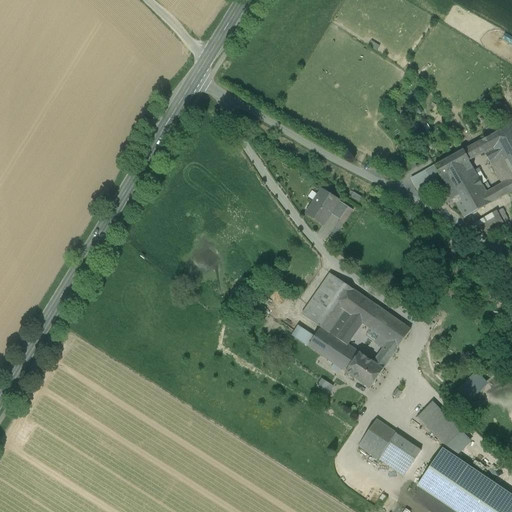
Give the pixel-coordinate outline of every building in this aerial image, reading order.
[(511,124),(479,143),(485,154),(492,167),(501,162),(511,181),(511,124)] [(479,143),(467,149),(474,160),(485,154),(479,143)] [(464,151),(435,167),(446,185),(474,170),(470,163),(471,162),(464,151)] [(434,167),(411,180),(417,190),(440,178),(434,167)] [(474,170),(446,185),(451,194),(443,199),(446,204),(454,200),(456,203),(484,188),(474,170)] [(484,188),(456,203),(464,218),(492,203),(484,188)] [(339,201),(322,191),(307,214),(324,225),(331,214),(339,201)] [(348,208),(339,201),(331,214),(340,220),(348,208)] [(502,207),(496,211),(493,203),(470,216),(481,237),(510,222),(502,207)] [(353,211),(348,208),(340,220),(339,223),(344,225),(353,211)] [(352,317),(364,298),(330,274),(302,315),(321,328),(348,345),(362,324),(352,317)] [(410,330),(364,298),(352,317),(362,324),(379,336),(389,343),(398,349),(410,330)] [(308,347),(315,337),(298,326),(292,336),(308,347)] [(346,373),(359,353),(348,345),(321,328),(315,337),(308,347),(346,373)] [(389,343),(379,336),(375,343),(384,349),(389,343)] [(374,363),(383,370),(398,349),(389,343),(384,349),(374,363)] [(374,363),(359,353),(346,373),(370,389),(383,370),(374,363)] [(481,370),(457,390),(463,397),(487,378),(481,370)] [(318,392),(324,397),(331,387),(324,382),(318,392)] [(445,447),(454,455),(469,440),(433,403),(417,418),(445,447)] [(421,451),(376,421),(358,447),(404,477),(421,451)] [(511,511),(511,496),(443,449),(417,487),(454,511),(511,511)]
